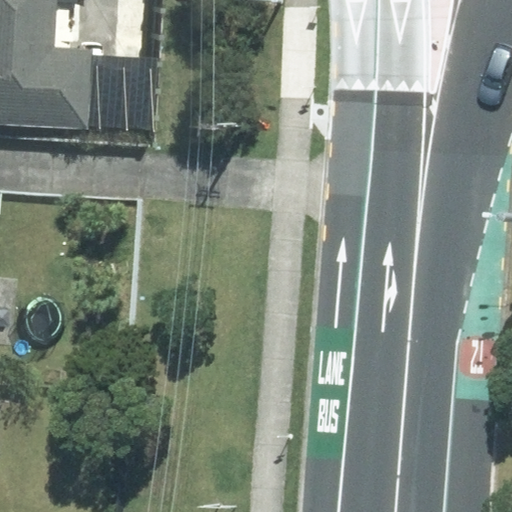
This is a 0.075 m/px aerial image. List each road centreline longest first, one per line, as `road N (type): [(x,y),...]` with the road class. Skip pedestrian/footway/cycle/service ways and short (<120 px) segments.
road 1 (primary): [(467,0),(399,325)]
road 2 (primary): [(399,325),(373,0)]
road 3 (primary): [(390,511),(399,325)]
